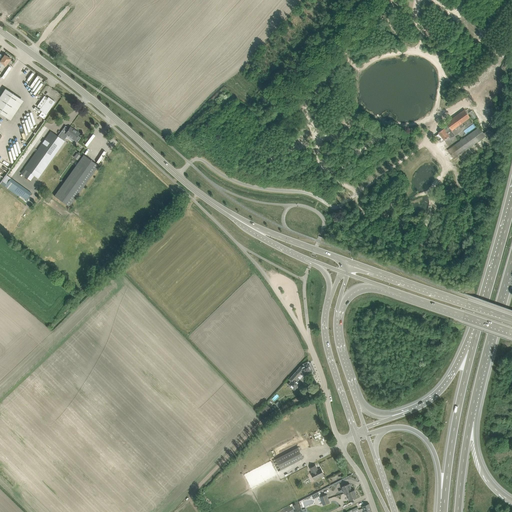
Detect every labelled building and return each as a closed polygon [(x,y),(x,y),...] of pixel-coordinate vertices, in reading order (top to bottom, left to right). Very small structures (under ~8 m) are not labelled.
[(0,67),(2,64),(5,66),(8,63),(11,59),(4,54),(0,60),(0,67)] [(29,67),(24,72),(27,75),(32,70),(29,67)] [(0,96),(0,113),(11,120),(23,101),(5,89),(0,96)] [(48,97),(39,109),(46,114),(55,102),(48,97)] [(439,133),(436,136),(440,141),(444,139),(444,140),(448,136),(449,136),(450,137),(453,135),(454,136),(456,135),(462,131),(458,126),(462,123),(470,117),(464,109),(446,122),(448,124),(448,126),(444,128),(443,127),(440,129),(441,131),(439,133)] [(51,131),(20,173),(31,180),(34,176),(38,178),(64,141),(68,135),(75,140),(77,142),(81,137),(80,138),(78,136),(79,133),(70,127),(66,133),(62,130),(57,136),(51,131)] [(479,127),(452,148),(448,150),(454,159),(486,136),(479,127)] [(83,155),(54,196),(69,206),(98,165),(83,155)] [(11,178),(5,186),(19,197),(20,195),(27,200),(32,193),(11,178)] [(304,365),(300,367),(304,375),(308,373),(309,375),(312,373),(313,374),(316,373),(312,364),(310,365),(309,362),(303,364),(304,365)] [(304,375),(300,367),(289,380),(291,382),(288,385),(295,390),(300,384),(296,380),(298,377),(300,378),(304,375)] [(266,403),(259,411),(264,415),(271,408),(266,403)] [(291,445),(279,451),(280,452),(281,455),(293,449),(291,445)] [(298,447),(276,459),(281,470),(304,458),(298,447)] [(316,465),(309,468),(312,472),(311,473),(314,480),(325,475),(321,467),(318,469),(316,465)] [(349,484),(342,486),(342,488),(341,488),(342,490),(343,490),(345,495),(346,494),(347,496),(349,500),(357,497),(354,490),(352,491),(349,484)] [(327,494),(320,497),(323,505),(330,503),(327,494)]
